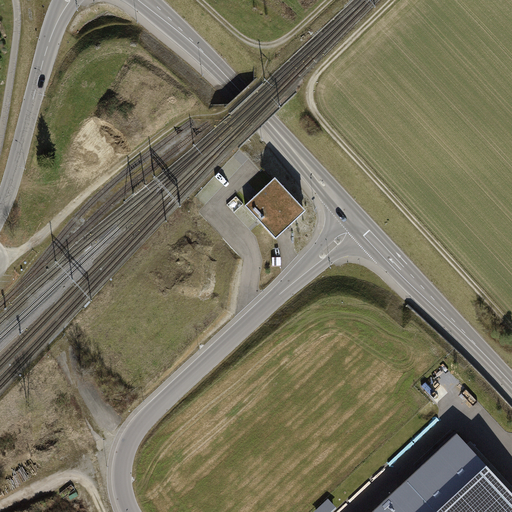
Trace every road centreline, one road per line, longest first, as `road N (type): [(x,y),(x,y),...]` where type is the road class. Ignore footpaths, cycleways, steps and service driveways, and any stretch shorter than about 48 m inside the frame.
road 1 (track): [(395,0),(314,81),(311,101),(511,326)]
road 2 (tertiary): [(145,0),(207,55),(350,211)]
road 3 (unclassified): [(123,451),(140,423),(304,272)]
road 4 (track): [(186,118),(3,266)]
road 5 (residential): [(0,211),(66,0)]
road 6 (tertiary): [(376,240),(511,385)]
